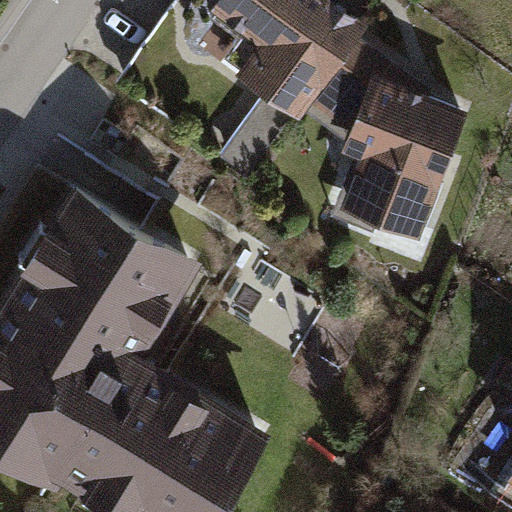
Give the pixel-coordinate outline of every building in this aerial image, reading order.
[(360,20),(332,0),(219,0),(211,12),(240,32),(234,40),(254,55),(246,67),(270,84),(295,102),(299,105),(301,102),(308,92),(350,34),(360,20)] [(405,74),(350,34),(308,92),(372,140),(356,184),(378,192),(374,205),(381,208),(416,221),(460,107),(402,84),(405,74)] [(270,139),(295,102),(270,84),(221,150),(247,170),(251,165),(229,150),(247,123),(270,139)] [(308,92),(301,102),(358,144),(332,211),(374,226),(381,208),(374,205),(378,192),(356,184),(372,140),(308,92)] [(270,139),(247,123),(229,150),(251,165),(270,139)] [(0,432),(56,468),(62,459),(92,477),(97,469),(138,495),(133,503),(147,511),(205,511),(258,428),(202,393),(197,401),(172,385),(176,377),(131,349),(150,318),(143,313),(158,289),(165,293),(189,256),(78,187),(55,225),(64,230),(42,266),(33,261),(3,308),(0,313),(0,332),(0,333),(0,334),(0,432)] [(64,230),(55,225),(42,217),(20,252),(33,261),(42,266),(64,230)] [(97,469),(92,477),(84,491),(118,511),(126,511),(133,503),(138,495),(97,469)] [(511,473),(499,491),(511,500),(511,473)]
